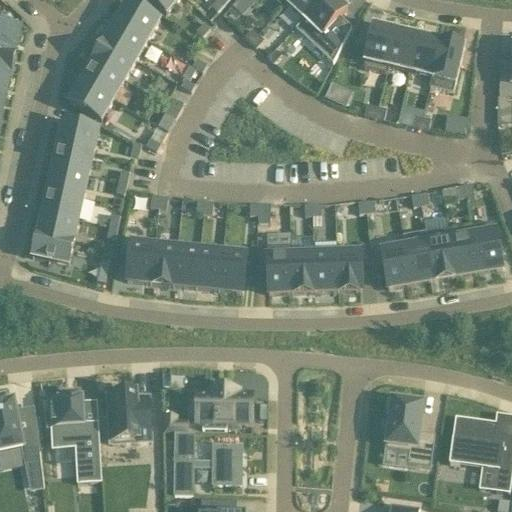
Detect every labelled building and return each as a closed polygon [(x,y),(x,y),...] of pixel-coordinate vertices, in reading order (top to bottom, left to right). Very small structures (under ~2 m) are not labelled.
[(180,0),(147,0),(166,17),(180,0)] [(287,8),(294,0),(271,0),(284,12),(288,9),(287,8)] [(294,0),(287,8),(288,9),(303,23),(325,0),(294,0)] [(334,0),(325,0),(303,23),(321,40),(347,12),(334,0)] [(226,8),(219,2),(211,10),(218,16),(226,8)] [(247,13),(238,4),(230,12),(240,21),(247,13)] [(127,6),(115,26),(147,45),(159,24),(127,6)] [(147,45),(115,26),(104,45),(103,46),(136,64),(147,45)] [(204,26),(196,35),(202,41),(211,32),(204,26)] [(0,28),(0,52),(14,56),(19,33),(0,28)] [(388,71),(396,34),(373,28),(363,72),(387,78),(389,71),(388,71)] [(250,47),(258,39),(252,33),(244,41),(250,47)] [(419,39),(396,34),(388,71),(389,71),(410,76),(419,39)] [(258,39),(250,47),(256,53),(264,44),(258,39)] [(441,44),(419,39),(410,76),(431,81),(432,81),(441,44)] [(432,81),(431,81),(429,90),(453,96),(464,50),(441,44),(432,81)] [(136,64),(103,46),(92,65),(124,84),(136,64)] [(0,52),(0,76),(9,78),(14,56),(0,52)] [(273,68),(281,60),(275,54),(267,62),(273,68)] [(196,63),(192,71),(202,77),(207,69),(196,63)] [(92,66),(81,85),(113,104),(124,84),(92,65),(92,66)] [(0,76),(0,99),(4,100),(9,78),(0,76)] [(511,76),(500,76),(499,101),(511,101),(511,76)] [(191,96),(195,89),(185,83),(180,90),(191,96)] [(113,104),(81,85),(69,106),(101,124),(113,104)] [(173,103),(169,110),(180,116),(184,109),(173,103)] [(373,122),(376,111),(366,109),(363,120),(373,122)] [(180,116),(169,110),(165,117),(175,123),(180,116)] [(376,111),(373,122),(383,124),(386,113),(376,111)] [(463,135),(465,121),(443,119),(441,132),(463,135)] [(420,133),(423,121),(414,120),(412,131),(420,133)] [(423,121),(420,133),(428,135),(431,123),(423,121)] [(57,149),(93,157),(98,134),(62,126),(57,149)] [(156,156),(160,149),(150,143),(146,150),(156,156)] [(130,158),(139,160),(141,148),(133,147),(130,158)] [(93,157),(57,149),(52,171),(88,179),(93,157)] [(52,171),(50,180),(48,179),(45,193),(47,193),(83,201),(88,179),(52,171)] [(118,186),(127,187),(129,176),(121,174),(118,186)] [(127,187),(118,186),(116,197),(124,199),(127,187)] [(471,188),(463,190),(466,202),(473,200),(471,188)] [(466,202),(463,190),(455,192),(458,203),(466,202)] [(47,193),(42,216),(78,224),(83,201),(47,193)] [(419,198),(421,210),(428,209),(426,197),(419,198)] [(421,210),(419,198),(411,200),(413,212),(421,210)] [(158,213),(160,201),(152,199),(150,211),(158,213)] [(168,202),(160,201),(158,213),(166,214),(168,202)] [(365,206),(367,218),(375,217),(373,205),(365,206)] [(204,218),(205,206),(197,206),(196,218),(204,218)] [(205,206),(204,218),(212,219),(213,207),(205,206)] [(367,218),(365,206),(357,207),(359,218),(367,218)] [(257,220),(258,208),(250,208),(249,220),(257,220)] [(270,208),(258,208),(257,220),(257,228),(270,228),(270,208)] [(312,221),(312,208),(304,209),(304,221),(312,221)] [(320,208),(312,208),(312,221),(320,220),(320,208)] [(42,216),(37,238),(73,246),(78,224),(42,216)] [(109,230),(117,232),(120,221),(111,219),(109,230)] [(494,226),(470,230),(478,277),(502,273),(494,226)] [(117,232),(109,230),(106,242),(115,244),(117,232)] [(478,277),(470,230),(448,234),(456,281),(478,277)] [(456,281),(448,234),(424,238),(426,247),(427,247),(433,285),(456,281)] [(73,246),(37,238),(32,261),(68,269),(73,246)] [(404,251),(405,251),(405,246),(380,250),(387,293),(411,288),(404,251)] [(150,288),(154,250),(131,247),(127,285),(150,288)] [(426,247),(405,251),(404,251),(411,288),(433,285),(427,247),(426,247)] [(291,254),(292,254),(292,249),(267,250),(268,298),(292,297),(291,254)] [(177,252),(154,250),(150,288),(173,290),(177,252)] [(110,266),(112,254),(104,252),(102,264),(110,266)] [(177,252),(173,290),(196,292),(200,254),(177,252)] [(314,253),(292,254),(291,254),(292,297),(315,296),(314,258),(315,258),(314,253)] [(222,257),(200,254),(196,292),(218,295),(222,257)] [(222,257),(218,295),(242,297),(246,259),(222,257)] [(336,257),(315,258),(314,258),(315,296),(338,296),(336,257)] [(360,257),(336,257),(338,296),(362,295),(360,257)] [(238,422),(251,422),(252,401),(238,401),(238,393),(210,393),(210,397),(196,397),(196,425),(238,426),(238,422)] [(108,396),(109,408),(111,448),(151,446),(149,400),(136,401),(135,395),(108,396)] [(49,415),(46,415),(47,431),(50,431),(52,453),(75,452),(77,487),(101,486),(98,426),(83,427),(82,402),(79,402),(79,398),(64,399),(64,403),(49,404),(49,415)] [(0,455),(21,451),(22,455),(34,453),(29,433),(19,435),(13,405),(6,406),(5,402),(0,402),(0,455)] [(422,408),(392,404),(386,452),(409,455),(407,467),(430,470),(435,439),(418,436),(422,408)] [(187,436),(187,423),(176,423),(176,418),(164,418),(163,436),(187,436)] [(511,439),(495,437),(496,427),(455,421),(449,468),(498,474),(495,495),(510,497),(511,479),(511,439)] [(175,437),(174,500),(193,500),(193,472),(212,473),(212,489),(241,489),(241,450),(213,449),(213,465),(193,464),(193,437),(175,437)] [(44,486),(41,462),(25,465),(30,489),(44,486)]
